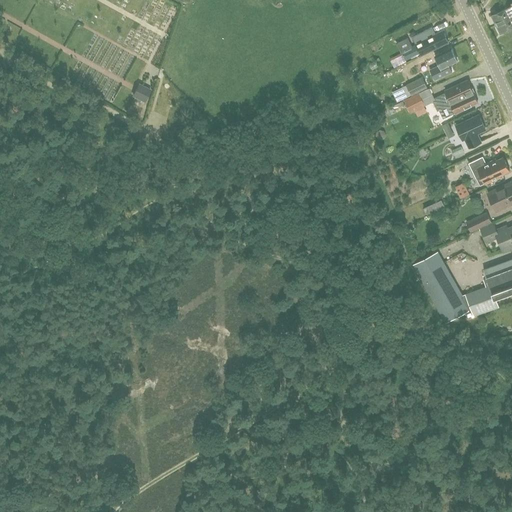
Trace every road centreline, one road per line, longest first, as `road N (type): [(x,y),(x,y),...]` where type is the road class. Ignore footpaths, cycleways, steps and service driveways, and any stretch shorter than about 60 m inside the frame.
road 1 (track): [(116,511),(296,393)]
road 2 (track): [(141,130),(34,79),(0,49)]
road 3 (track): [(296,393),(389,335),(415,328)]
